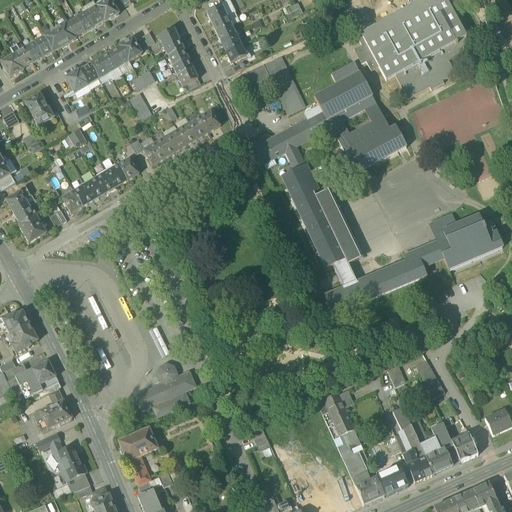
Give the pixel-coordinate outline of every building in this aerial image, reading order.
[(131,5),(128,0),(118,0),(124,10),(131,5)] [(220,5),(222,8),(226,18),(234,14),(236,13),(229,0),(220,5)] [(386,82),(395,77),(465,39),(466,39),(444,0),(426,0),(361,36),(378,69),(386,82)] [(110,1),(96,8),(105,23),(105,24),(119,16),(110,1)] [(82,9),(85,15),(96,8),(93,3),(82,9)] [(23,5),(16,8),(19,14),(26,10),(23,5)] [(288,10),(290,15),(300,10),(298,5),(288,10)] [(94,29),(105,23),(96,8),(85,15),(94,29)] [(206,15),(211,25),(226,18),(222,8),(214,12),(212,10),(209,10),(208,12),(208,14),(206,15)] [(285,17),(288,23),(303,15),(300,10),(290,15),(285,17)] [(234,14),(226,18),(231,28),(239,24),(234,14)] [(84,35),(94,29),(85,15),(76,20),(84,35)] [(216,35),(231,28),(226,18),(211,25),(216,35)] [(75,40),(84,35),(76,20),(66,26),(75,40)] [(75,41),(75,40),(66,26),(66,25),(55,31),(64,48),(75,41)] [(216,35),(221,45),(236,38),(231,28),(216,35)] [(158,38),(163,49),(179,41),(174,31),(172,32),(171,31),(169,30),(166,32),(166,35),(158,38)] [(53,54),(64,48),(55,31),(43,38),(44,39),(52,54),(53,54)] [(303,38),(300,32),(293,35),(296,41),(303,38)] [(139,41),(144,51),(155,45),(149,35),(139,41)] [(371,73),(378,69),(361,36),(357,38),(361,47),(354,51),(358,59),(361,66),(366,63),(371,73)] [(221,45),(226,55),(241,48),(236,38),(221,45)] [(43,59),(52,54),(44,39),(35,45),(43,59)] [(471,50),(465,39),(395,77),(408,101),(429,89),(431,92),(444,85),(442,82),(455,75),(448,62),(471,50)] [(119,48),(120,49),(128,64),(142,56),(133,40),(119,48)] [(163,49),(168,58),(183,51),(179,41),(163,49)] [(34,65),(43,59),(35,45),(25,50),(34,65)] [(10,50),(14,57),(19,54),(15,47),(10,50)] [(246,58),(241,48),(226,55),(231,65),(246,58)] [(120,49),(109,55),(118,70),(123,67),(128,64),(120,49)] [(25,50),(19,54),(14,57),(23,71),(34,65),(25,50)] [(168,58),(173,68),(188,61),(183,51),(168,58)] [(109,55),(100,61),(108,76),(118,70),(109,55)] [(23,72),(23,71),(14,57),(1,64),(10,80),(23,72)] [(281,59),(264,67),(272,85),(272,86),(287,117),(305,108),(281,59)] [(100,61),(90,66),(99,81),(108,76),(100,61)] [(173,68),(178,78),(193,71),(188,61),(173,68)] [(118,70),(122,77),(132,71),(128,64),(123,67),(118,70)] [(232,69),(235,74),(245,69),(243,64),(232,69)] [(331,77),(336,87),(359,74),(354,65),(331,77)] [(90,66),(79,73),(88,88),(99,81),(90,66)] [(247,97),(272,86),(272,85),(264,67),(238,79),(247,97)] [(118,70),(108,76),(111,80),(112,83),(122,77),(118,70)] [(198,81),(193,71),(178,78),(182,89),(187,86),(198,81)] [(74,95),(88,88),(79,73),(79,72),(65,80),(74,95)] [(132,83),(137,91),(154,81),(149,72),(137,79),(132,83)] [(322,114),(327,122),(372,98),(360,74),(359,74),(336,87),(314,99),(318,107),(322,114)] [(99,81),(101,86),(111,80),(108,76),(99,81)] [(88,88),(90,92),(101,86),(99,81),(88,88)] [(187,86),(190,92),(200,87),(198,81),(187,86)] [(88,88),(74,95),(78,101),(91,93),(90,92),(88,88)] [(25,105),(33,120),(49,111),(40,96),(39,96),(36,96),(33,98),(32,100),(25,105)] [(129,101),(135,113),(146,107),(144,104),(139,96),(138,96),(136,98),(129,101)] [(376,106),(372,98),(327,122),(329,126),(331,130),(343,124),(365,112),(376,106)] [(343,124),(331,130),(344,155),(336,159),(337,160),(343,172),(348,180),(406,149),(395,128),(389,131),(376,106),(365,112),(371,125),(350,137),(343,124)] [(75,112),(78,119),(90,114),(87,107),(75,112)] [(149,112),(146,107),(135,113),(138,118),(149,112)] [(303,115),(307,122),(322,114),(318,107),(303,115)] [(165,112),(171,123),(177,120),(170,109),(165,112)] [(54,120),(49,111),(33,120),(39,129),(54,120)] [(152,118),(149,112),(138,118),(141,123),(142,124),(152,118)] [(211,113),(200,120),(209,135),(220,128),(211,113)] [(2,120),(8,130),(19,124),(13,114),(2,120)] [(293,145),(329,126),(327,122),(322,114),(307,122),(286,133),(293,145)] [(184,119),(185,120),(188,126),(196,122),(191,115),(184,119)] [(77,123),(81,130),(92,123),(89,117),(77,123)] [(175,125),(179,132),(188,126),(185,120),(175,125)] [(198,142),(209,135),(200,120),(196,122),(188,126),(198,142)] [(186,148),(198,142),(188,126),(179,132),(177,133),(186,148)] [(282,135),(290,151),(295,149),(331,130),(329,126),(293,145),(286,133),(284,134),(282,135)] [(163,134),(166,139),(177,133),(174,128),(163,134)] [(68,138),(75,151),(87,144),(79,131),(68,138)] [(175,155),(186,148),(177,133),(166,139),(175,155)] [(251,152),(259,168),(263,166),(274,160),(286,154),(290,151),(282,135),(251,152)] [(28,151),(30,149),(38,145),(32,136),(23,141),(28,151)] [(139,146),(143,153),(155,146),(151,139),(139,146)] [(164,162),(175,155),(166,139),(155,146),(164,162)] [(137,142),(130,146),(137,157),(143,153),(139,146),(137,142)] [(40,143),(38,145),(30,149),(33,155),(43,150),(40,143)] [(82,155),(93,150),(91,145),(80,150),(82,155)] [(130,161),(137,157),(130,146),(124,150),(130,161)] [(152,168),(164,162),(155,146),(143,153),(152,168)] [(301,169),(305,168),(295,149),(290,151),(299,170),(301,169)] [(286,154),(295,172),(299,170),(290,151),(286,154)] [(274,160),(263,166),(266,172),(277,166),(274,160)] [(305,168),(301,169),(313,195),(318,192),(315,186),(343,172),(337,160),(309,174),(306,167),(305,168)] [(130,161),(118,168),(127,183),(139,176),(130,161)] [(6,169),(4,165),(0,166),(0,182),(11,177),(6,169)] [(116,190),(127,183),(118,168),(107,174),(116,190)] [(21,174),(23,178),(30,175),(27,169),(20,173),(21,174)] [(338,279),(344,290),(357,284),(348,266),(340,251),(353,245),(328,192),(315,198),(313,195),(301,169),(299,170),(295,172),(282,179),(319,256),(318,257),(322,264),(323,264),(326,271),(332,268),(338,279)] [(21,174),(14,178),(17,183),(24,179),(23,178),(21,174)] [(105,196),(116,190),(107,174),(96,181),(105,196)] [(94,203),(105,196),(96,181),(85,187),(94,203)] [(82,209),(94,203),(85,187),(73,194),(82,209)] [(19,192),(20,194),(25,201),(31,198),(25,188),(19,192)] [(27,206),(25,201),(20,194),(6,203),(13,215),(27,206)] [(71,216),(82,209),(73,194),(62,201),(71,216)] [(34,202),(27,206),(34,218),(35,217),(41,214),(34,202)] [(19,226),(34,218),(27,206),(13,215),(19,226)] [(60,213),(55,215),(62,226),(66,223),(60,213)] [(55,230),(62,226),(55,215),(50,218),(49,219),(55,230)] [(40,225),(35,217),(34,218),(19,226),(18,227),(29,245),(46,235),(40,225)] [(443,235),(446,240),(447,242),(437,246),(443,260),(448,272),(503,249),(496,235),(487,239),(485,233),(486,233),(483,227),(479,218),(456,228),(452,217),(436,223),(441,235),(443,235)] [(436,244),(437,246),(447,242),(446,240),(443,235),(441,235),(436,223),(429,226),(436,244)] [(436,244),(419,252),(426,268),(435,264),(443,260),(437,246),(436,244)] [(340,251),(348,266),(360,260),(353,245),(340,251)] [(406,264),(357,284),(344,290),(352,310),(426,278),(422,269),(426,268),(419,252),(403,258),(406,264)] [(324,298),(335,322),(354,314),(352,310),(344,290),(324,298)] [(0,332),(7,329),(10,336),(29,326),(23,313),(17,316),(16,315),(4,321),(3,319),(0,320),(0,332)] [(38,343),(29,326),(10,336),(15,345),(12,346),(16,355),(31,348),(31,346),(38,343)] [(162,359),(170,356),(158,329),(150,332),(159,351),(162,359)] [(0,368),(0,371),(2,376),(13,370),(15,369),(12,362),(0,368)] [(31,371),(42,392),(46,390),(58,384),(48,363),(31,371)] [(444,395),(438,384),(426,363),(417,367),(427,390),(432,402),(444,395)] [(157,415),(162,417),(168,415),(170,409),(173,408),(179,410),(185,408),(187,402),(184,396),(186,393),(191,390),(193,385),(191,379),(185,377),(180,380),(176,378),(177,377),(174,370),(166,367),(159,370),(156,377),(160,385),(162,385),(158,394),(150,397),(145,395),(139,398),(137,403),(139,409),(145,411),(150,409),(154,410),(157,415)] [(387,373),(395,390),(405,385),(398,368),(387,373)] [(2,376),(6,384),(17,378),(13,370),(2,376)] [(17,378),(6,384),(10,393),(12,400),(23,395),(26,400),(42,392),(31,371),(17,378)] [(0,398),(10,393),(6,384),(2,376),(0,376),(0,398)] [(61,390),(58,384),(46,390),(49,396),(58,391),(61,390)] [(48,396),(53,407),(62,403),(63,402),(58,391),(49,396),(48,396)] [(348,393),(338,397),(344,411),(354,406),(348,393)] [(339,454),(352,482),(366,476),(356,454),(354,455),(352,451),(360,447),(344,411),(338,397),(337,396),(323,402),(329,415),(339,438),(343,447),(337,450),(339,454)] [(53,407),(39,413),(47,432),(72,420),(63,402),(62,403),(53,407)] [(317,405),(323,417),(329,415),(323,402),(317,405)] [(415,435),(411,428),(409,422),(408,420),(403,409),(393,414),(398,425),(401,432),(403,431),(407,439),(415,435)] [(41,435),(47,432),(39,413),(33,416),(41,435)] [(484,422),(492,438),(494,438),(498,436),(511,429),(505,413),(484,422)] [(435,440),(428,444),(419,424),(415,419),(409,422),(411,428),(415,435),(420,448),(425,460),(441,453),(435,440)] [(443,426),(444,429),(453,425),(451,419),(450,419),(450,420),(442,423),(443,426)] [(391,431),(387,421),(379,424),(383,434),(391,431)] [(284,464),(287,472),(317,458),(310,443),(323,437),(316,422),(291,433),(294,441),(289,443),(292,450),(285,453),(289,462),(284,464)] [(441,453),(425,460),(433,477),(433,478),(434,477),(460,465),(451,444),(444,429),(443,426),(431,431),(435,440),(441,453)] [(118,444),(127,465),(137,461),(141,459),(158,451),(149,430),(118,444)] [(251,436),(257,448),(267,443),(262,431),(251,436)] [(397,434),(399,437),(403,446),(407,455),(413,453),(407,439),(403,431),(401,432),(397,434)] [(414,486),(433,477),(425,460),(420,448),(415,435),(407,439),(413,453),(414,456),(410,458),(413,465),(407,468),(414,486)] [(36,446),(40,454),(50,449),(51,448),(59,445),(61,444),(57,436),(36,446)] [(451,444),(460,465),(469,461),(478,457),(468,436),(451,444)] [(13,442),(16,446),(25,442),(22,437),(13,442)] [(407,455),(403,446),(399,437),(394,439),(396,443),(398,448),(401,454),(402,457),(407,455)] [(333,441),(337,450),(343,447),(339,438),(333,441)] [(270,449),(267,443),(257,448),(259,454),(270,449)] [(389,447),(394,458),(401,454),(398,448),(396,443),(389,447)] [(66,471),(57,453),(62,451),(59,445),(51,448),(50,449),(62,473),(66,471)] [(363,452),(360,447),(352,451),(354,455),(356,454),(363,452)] [(63,453),(62,451),(57,453),(66,471),(62,473),(67,484),(84,476),(87,475),(83,466),(81,467),(72,448),(63,453)] [(407,455),(402,457),(407,468),(413,465),(410,458),(414,456),(413,453),(407,455)] [(225,465),(219,454),(211,458),(216,469),(225,465)] [(356,511),(364,509),(364,508),(355,490),(352,482),(339,454),(307,469),(322,501),(299,511),(298,511),(356,511)] [(144,476),(148,475),(141,459),(137,461),(144,476)] [(0,463),(0,474),(12,469),(8,460),(0,463)] [(127,465),(135,481),(144,477),(144,476),(137,461),(127,465)] [(379,474),(381,478),(396,471),(394,467),(379,474)] [(376,481),(384,499),(394,495),(393,495),(397,493),(407,489),(399,470),(396,471),(381,478),(376,481)] [(169,475),(174,486),(180,483),(175,472),(169,475)] [(511,474),(503,478),(511,496),(511,495),(511,474)] [(151,492),(148,485),(151,483),(148,475),(144,476),(144,477),(135,481),(138,489),(141,497),(152,492),(151,492)] [(162,487),(164,490),(173,486),(168,475),(159,479),(159,480),(162,487)] [(367,475),(366,476),(352,482),(355,490),(370,483),(367,475)] [(74,495),(75,495),(90,489),(84,476),(67,484),(68,487),(70,486),(73,493),(74,495)] [(159,480),(151,483),(148,485),(151,492),(162,487),(159,480)] [(376,481),(371,483),(379,501),(384,499),(376,481)] [(371,483),(370,483),(355,490),(364,508),(379,501),(371,483)] [(479,511),(482,509),(485,508),(487,511),(492,511),(499,509),(488,486),(480,489),(480,490),(471,493),(479,511)] [(71,494),(68,487),(55,493),(58,500),(71,494)] [(90,489),(75,495),(78,501),(92,495),(90,489)] [(91,504),(93,511),(115,511),(109,497),(108,497),(105,490),(92,495),(95,503),(91,504)] [(137,498),(143,511),(161,511),(153,492),(152,492),(141,497),(137,498)] [(475,511),(479,511),(471,493),(460,498),(452,502),(456,511),(475,511)] [(269,502),(273,511),(281,511),(279,506),(275,499),(269,502)] [(292,511),(288,502),(279,506),(281,511),(292,511)] [(434,510),(434,511),(456,511),(452,502),(434,510)]
